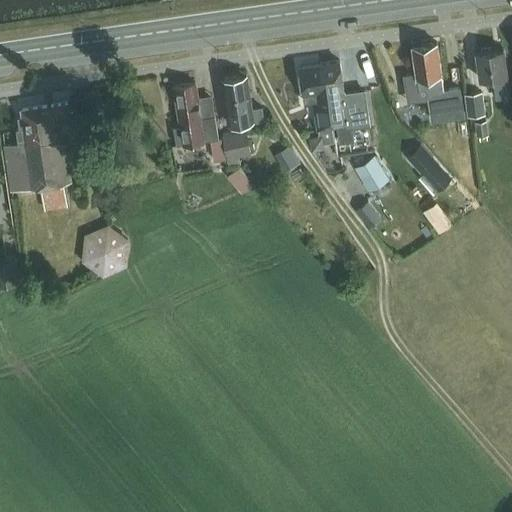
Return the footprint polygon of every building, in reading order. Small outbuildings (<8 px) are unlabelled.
[(432,120),(463,115),(459,87),(443,89),(437,42),(412,45),(418,89),(426,88),(426,92),(428,92),(432,120)] [(497,98),(509,96),(506,75),(507,75),(503,48),(477,52),(480,79),(494,77),(497,98)] [(339,61),(319,63),(324,97),(328,97),(332,128),(348,126),(369,123),(364,87),(343,90),(339,61)] [(319,63),(299,66),(304,102),(313,101),(317,130),(332,128),(328,97),(324,97),(319,63)] [(263,106),(251,108),(246,74),(222,78),(229,124),(264,118),(263,106)] [(180,126),(174,127),(177,144),(211,139),(215,159),(225,158),(220,137),(218,138),(214,116),(204,117),(201,97),(197,97),(195,82),(174,85),(180,126)] [(468,116),(485,113),(482,91),(464,94),(468,116)] [(65,141),(74,140),(68,101),(21,108),(22,116),(18,117),(20,128),(16,129),(18,143),(4,145),(11,191),(41,186),(45,210),(68,206),(64,183),(71,182),(65,141)] [(476,136),(488,134),(486,120),(475,122),(476,136)] [(364,129),(335,133),(338,153),(367,149),(364,129)] [(228,157),(251,152),(247,132),(223,137),(228,157)] [(296,140),(279,144),(282,160),(299,157),(296,140)] [(451,178),(421,144),(407,156),(438,190),(451,178)] [(389,178),(374,154),(354,167),(369,191),(389,178)] [(244,165),(231,173),(240,188),(253,180),(244,165)] [(357,210),(371,225),(381,217),(368,201),(357,210)] [(127,264),(130,238),(109,223),(84,234),(82,260),(103,275),(127,264)]
